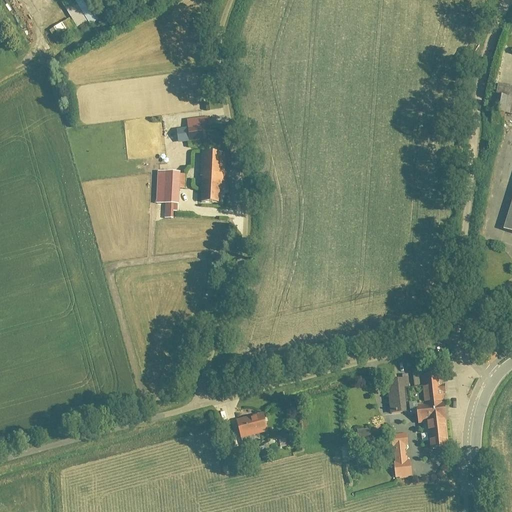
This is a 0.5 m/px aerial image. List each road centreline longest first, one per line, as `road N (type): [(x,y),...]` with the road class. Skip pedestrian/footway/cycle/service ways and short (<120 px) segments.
road 1 (track): [(195,407),(237,263),(241,212),(222,22),(230,0)]
road 2 (track): [(458,338),(467,131),(498,0)]
road 3 (track): [(458,338),(195,407)]
road 4 (track): [(195,407),(0,459)]
road 5 (tertiary): [(493,381),(473,443),(478,511)]
